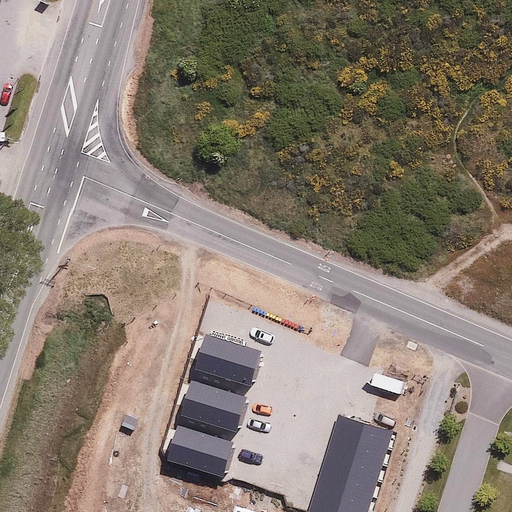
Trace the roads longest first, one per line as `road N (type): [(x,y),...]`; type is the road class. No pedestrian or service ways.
road 1 (residential): [(50,173),(83,176),(502,353)]
road 2 (primary): [(50,173),(106,0)]
road 3 (primary): [(0,344),(50,173)]
road 4 (residential): [(455,511),(502,353)]
